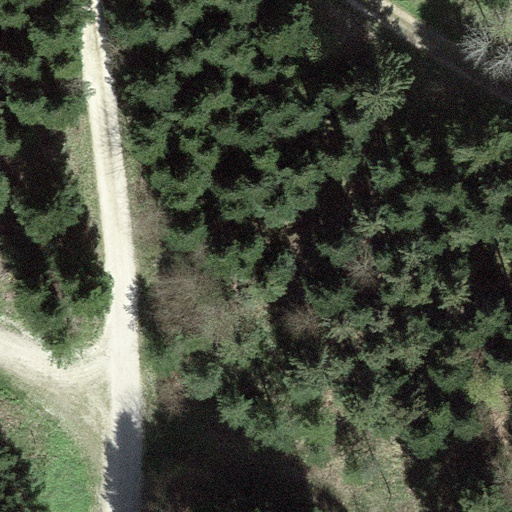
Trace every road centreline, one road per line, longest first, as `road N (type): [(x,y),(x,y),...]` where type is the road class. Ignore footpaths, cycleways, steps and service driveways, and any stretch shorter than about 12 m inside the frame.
road 1 (track): [(92,0),(127,414),(126,511)]
road 2 (track): [(511,113),(418,68),(335,0)]
road 3 (track): [(127,414),(0,344)]
